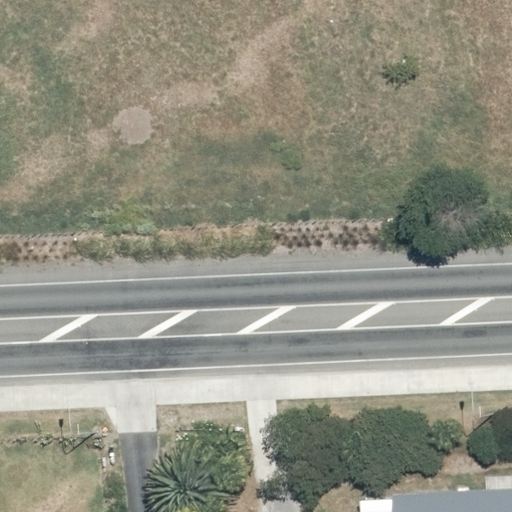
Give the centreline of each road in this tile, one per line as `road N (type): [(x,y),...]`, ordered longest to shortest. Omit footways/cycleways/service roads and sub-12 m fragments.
road 1 (primary): [(0,300),(511,279)]
road 2 (primary): [(511,334),(0,355)]
